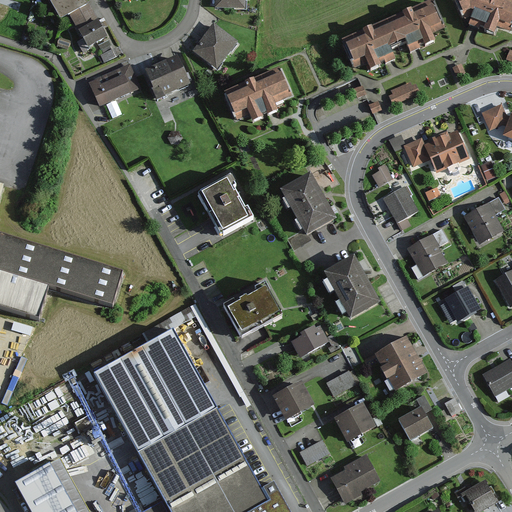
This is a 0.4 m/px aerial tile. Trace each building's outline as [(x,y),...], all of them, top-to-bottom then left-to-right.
[(86,0),(50,0),(61,18),(69,14),(88,47),(107,36),(86,0)] [(244,0),(216,0),(216,10),(244,11),(244,0)] [(511,34),(511,32),(511,4),(501,0),(450,0),(462,19),(470,16),(511,34)] [(433,1),(343,38),(356,69),(446,31),(433,1)] [(213,27),(192,53),(216,72),(237,46),(213,27)] [(176,59),(144,73),(156,102),(188,88),(176,59)] [(127,68),(88,86),(98,108),(137,91),(127,68)] [(277,71),(223,94),(236,123),(290,99),(277,71)] [(414,85),(392,96),(396,106),(419,95),(414,85)] [(499,110),(482,117),(489,133),(505,126),(499,110)] [(511,118),(510,118),(502,138),(511,141),(511,118)] [(457,136),(425,150),(421,141),(403,149),(413,171),(432,162),(436,173),(467,159),(457,136)] [(308,177),(279,193),(305,239),(334,222),(308,177)] [(230,181),(201,198),(224,238),(253,222),(230,181)] [(0,304),(29,313),(37,284),(105,305),(114,276),(0,242),(0,191),(0,192),(0,191),(0,304)] [(405,191),(383,203),(396,227),(418,214),(405,191)] [(499,202),(466,220),(480,246),(505,232),(497,219),(506,214),(499,202)] [(441,233),(408,252),(424,280),(448,267),(439,251),(448,245),(441,233)] [(352,262),(325,277),(350,322),(377,307),(352,262)] [(511,274),(498,282),(511,305),(511,274)] [(265,288),(227,310),(244,340),(282,318),(265,288)] [(469,291),(444,304),(455,325),(480,312),(469,291)] [(318,327),(290,342),(299,359),(327,344),(318,327)] [(174,333),(94,378),(169,511),(288,511),(275,488),(265,494),(174,333)] [(405,341),(375,358),(394,393),(424,376),(405,341)] [(511,362),(484,378),(495,398),(511,388),(511,362)] [(349,376),(327,387),(334,400),(356,389),(349,376)] [(300,385),(273,399),(286,425),(313,411),(300,385)] [(420,412),(400,424),(411,442),(430,431),(424,420),(433,415),(423,398),(415,403),(420,412)] [(453,403),(445,408),(452,420),(461,415),(453,403)] [(361,407),(334,422),(347,446),(374,431),(361,407)] [(322,444),(300,456),(307,469),(329,457),(322,444)] [(366,461),(331,481),(344,506),(380,486),(366,461)] [(72,511),(47,467),(14,486),(28,511),(72,511)] [(481,481),(460,494),(470,511),(482,511),(495,505),(481,481)]
